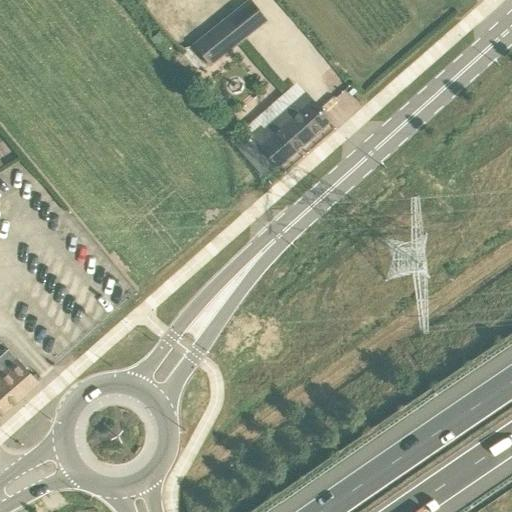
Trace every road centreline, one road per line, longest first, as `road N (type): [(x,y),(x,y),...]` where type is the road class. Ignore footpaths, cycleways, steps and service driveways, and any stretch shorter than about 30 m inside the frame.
road 1 (secondary): [(237,278),(511,28)]
road 2 (motorway): [(511,384),(327,511)]
road 3 (secondary): [(237,278),(170,337),(132,386)]
road 4 (secondary): [(158,404),(206,339),(237,278)]
road 5 (motorway): [(408,511),(511,441)]
